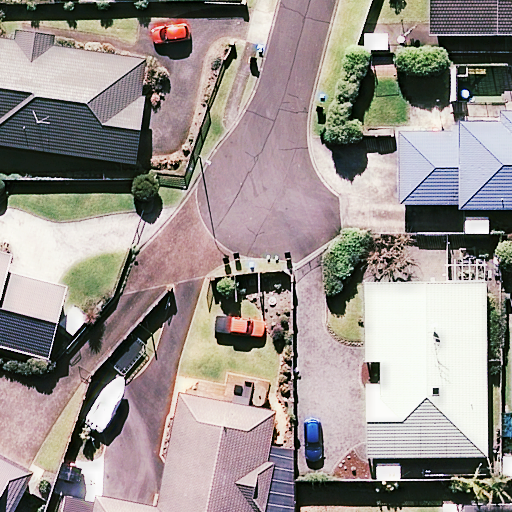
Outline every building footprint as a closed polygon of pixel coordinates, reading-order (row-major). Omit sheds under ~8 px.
[(511,0),(430,0),(431,38),(511,37),(511,0)] [(148,60),(0,41),(0,148),(134,166),(148,60)] [(511,120),(495,121),(495,131),(398,133),(399,208),(458,207),(458,213),(511,212),(511,120)] [(0,348),(48,361),(65,292),(2,276),(7,257),(0,254),(0,348)] [(367,388),(367,460),(484,460),(484,288),(365,288),(365,364),(380,364),(380,388),(367,388)] [(290,511),(301,453),(270,448),(276,417),(176,399),(157,511),(96,500),(93,511),(290,511)] [(0,511),(14,511),(32,479),(0,462),(0,511)]
